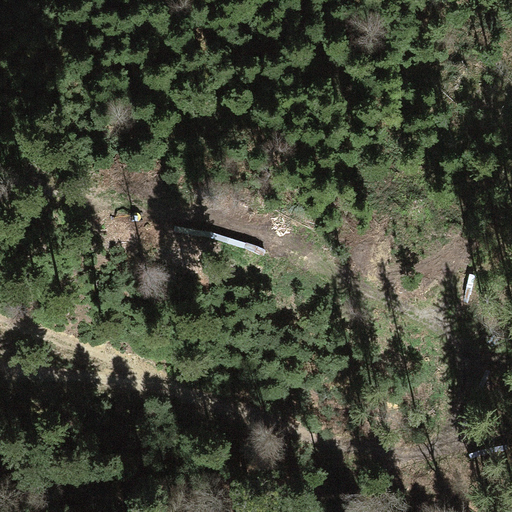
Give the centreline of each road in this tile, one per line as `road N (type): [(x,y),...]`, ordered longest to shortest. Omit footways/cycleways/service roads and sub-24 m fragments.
road 1 (track): [(0,200),(181,219),(302,251),(511,356)]
road 2 (track): [(511,454),(359,449),(163,388),(0,371)]
road 3 (track): [(0,325),(114,358),(163,388)]
